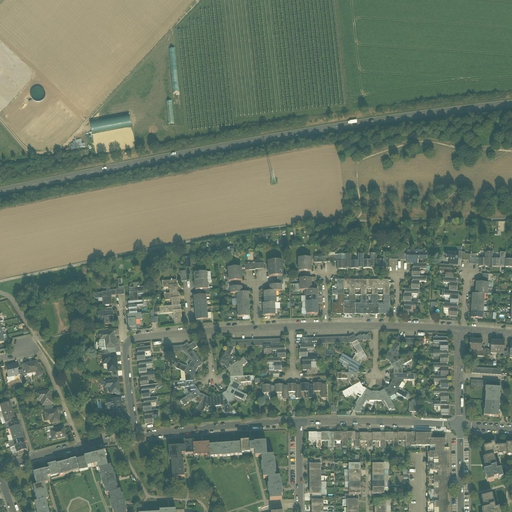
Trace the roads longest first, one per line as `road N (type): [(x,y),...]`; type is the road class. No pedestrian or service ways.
road 1 (secondary): [(511,104),(254,140),(0,191)]
road 2 (track): [(0,281),(280,227),(511,220)]
road 3 (residential): [(135,435),(299,422)]
road 4 (residential): [(299,422),(459,425)]
road 5 (residential): [(0,357),(24,348),(39,355),(80,446)]
